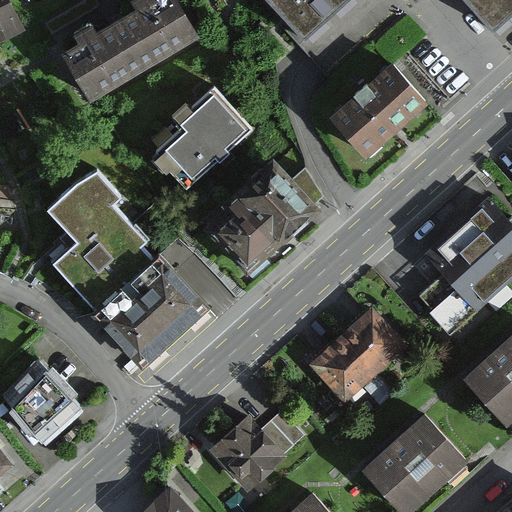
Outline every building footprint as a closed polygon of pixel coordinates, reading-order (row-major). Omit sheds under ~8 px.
[(10,0),(0,0),(0,37),(24,25),(10,0)] [(82,32),(65,43),(94,91),(204,26),(187,0),(137,0),(98,23),(95,17),(79,27),(82,32)] [(511,0),(266,0),(297,35),(326,9),(336,0),(466,0),(491,27),(511,8),(511,0)] [(365,155),(421,107),(391,72),(334,120),(365,155)] [(170,160),(188,180),(255,119),(219,80),(181,114),(185,120),(153,149),(166,163),(170,160)] [(58,263),(94,305),(157,250),(131,221),(136,217),(115,194),(125,186),(101,159),(77,180),(72,174),(59,185),(83,213),(62,231),(76,247),(58,263)] [(292,180),(274,159),(202,222),(248,275),(320,212),(314,204),(323,196),(305,168),(292,180)] [(452,268),(426,291),(454,324),(511,273),(511,205),(499,190),(434,247),(452,268)] [(157,250),(94,305),(143,361),(208,304),(197,291),(203,286),(178,257),(169,265),(157,250)] [(408,344),(372,306),(310,364),(345,402),(408,344)] [(511,335),(468,374),(510,422),(511,420),(511,335)] [(46,441),(85,408),(43,359),(5,391),(46,441)] [(430,410),(366,465),(406,511),(407,511),(471,458),(430,410)] [(255,412),(215,445),(248,485),(288,452),(255,412)] [(0,475),(17,461),(0,440),(0,475)] [(201,511),(176,483),(143,511),(201,511)] [(338,511),(317,487),(288,511),(338,511)]
